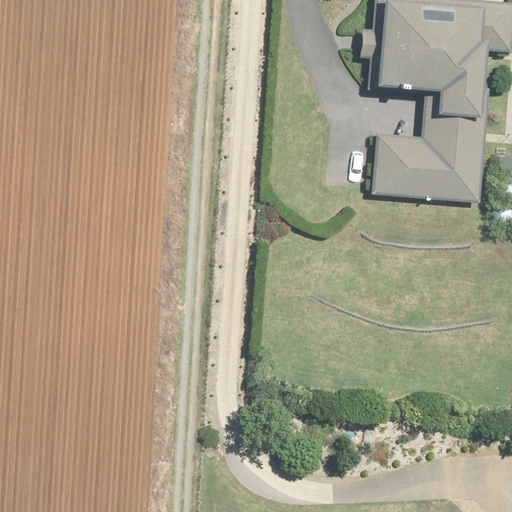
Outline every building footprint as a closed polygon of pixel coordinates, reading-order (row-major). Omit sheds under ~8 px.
[(506,1),(496,0),(366,0),(364,25),(354,24),(353,33),(351,51),(362,52),(360,76),(422,82),(421,101),(415,100),(412,132),(368,128),(363,185),(363,187),(470,196),(475,139),(476,131),(480,85),(475,84),(478,54),(479,43),(501,46),(506,1)] [(270,128),(268,160),(289,162),(293,117),(276,115),(275,129),(270,128)] [(493,170),(511,171),(511,153),(494,152),(493,170)] [(445,228),(445,221),(439,221),(439,217),(431,217),(431,215),(424,215),(424,223),(431,222),(431,225),(439,225),(439,228),(445,228)] [(411,220),(411,227),(417,226),(417,230),(423,230),(423,223),(417,223),(417,220),(411,220)]
